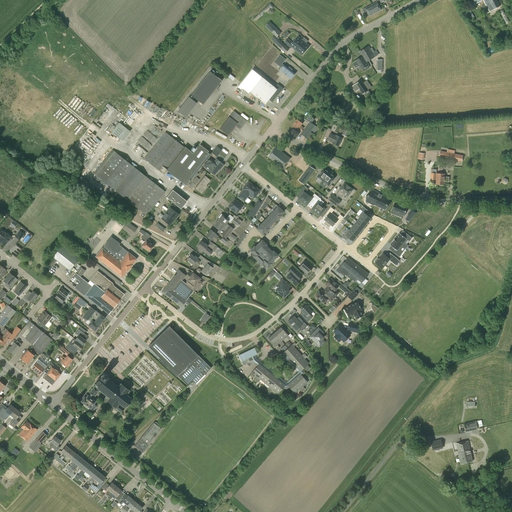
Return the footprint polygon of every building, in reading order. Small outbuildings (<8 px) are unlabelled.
[(482,0),(489,12),(500,6),(497,0),(482,0)] [(370,16),(381,10),(377,2),(362,10),(366,17),(369,15),(370,16)] [(274,7),(270,3),(269,5),(253,19),(255,21),(261,15),(261,16),(264,14),(263,13),(267,10),(267,9),(270,7),(272,9),(274,7)] [(499,12),(503,20),(504,19),(507,24),(510,23),(504,9),(499,12)] [(272,33),(276,28),(270,22),(265,26),(272,33)] [(289,49),(279,39),(279,38),(278,36),(281,33),(278,30),(274,34),(275,35),(271,39),(276,44),(275,45),(277,48),(279,46),(285,53),(289,49)] [(300,42),(302,40),(298,36),(293,42),(288,38),(284,43),(291,48),(292,47),(296,50),(301,44),(300,42)] [(301,44),(296,50),(302,55),(309,46),(302,40),(300,42),(301,44)] [(368,60),(368,61),(375,57),(368,46),(359,52),(362,56),(365,55),(368,60)] [(282,64),(286,59),(280,54),(276,59),(282,64)] [(366,62),(368,61),(368,60),(365,55),(362,56),(356,60),(361,69),(362,68),(364,71),(369,68),(367,65),(368,65),(366,62)] [(288,68),(284,65),(280,70),(281,71),(278,74),(280,76),(280,77),(280,78),(281,78),(281,79),(282,79),(283,80),(284,80),(285,80),(287,82),(290,78),(291,79),(295,74),(291,71),(292,70),(289,67),(288,68)] [(217,77),(209,71),(190,95),(197,100),(203,105),(215,89),(219,85),(218,85),(221,81),(220,80),(220,79),(217,77)] [(275,88),(262,77),(249,93),(265,105),(269,100),(272,102),(283,89),(277,84),(275,88)] [(369,90),(363,82),(361,80),(352,86),(356,91),(359,89),(362,94),(369,90)] [(184,117),(196,103),(187,96),(176,111),(184,117)] [(233,111),(230,108),(228,110),(232,113),(219,129),(228,135),(235,125),(240,129),(246,121),(233,111)] [(312,131),(311,130),(315,125),(312,123),(315,119),(309,115),(305,120),(309,123),(301,133),(306,137),(310,139),(314,134),(318,128),(316,126),(312,131)] [(301,132),(304,128),(301,125),(303,123),(298,119),(293,125),(298,129),(301,132)] [(122,141),(130,131),(119,122),(111,132),(122,141)] [(192,154),(184,147),(165,132),(144,159),(163,174),(166,170),(175,177),(186,186),(190,181),(190,180),(211,154),(199,145),(192,154)] [(336,136),(330,133),(327,139),(335,143),(334,144),(338,146),(342,138),(336,135),(336,136)] [(216,157),(222,150),(217,146),(211,152),(216,157)] [(283,168),(290,158),(275,147),(268,156),(283,168)] [(146,215),(165,191),(145,176),(146,176),(133,166),(114,151),(95,174),(115,190),(127,200),(142,212),(140,215),(143,218),(145,215),(146,215)] [(449,153),(449,151),(447,151),(447,152),(441,151),(440,156),(450,158),(453,159),(453,158),(462,160),(463,155),(449,153)] [(214,161),(210,158),(203,166),(214,175),(219,169),(223,165),(216,159),(214,161)] [(309,165),(298,181),(305,185),(315,169),(309,165)] [(323,181),(329,173),(328,172),(324,168),(317,177),(323,181)] [(323,181),(329,186),(335,177),(331,174),(329,173),(323,181)] [(444,184),(445,174),(431,173),(431,179),(436,180),(436,184),(444,184)] [(201,193),(207,186),(206,185),(210,180),(204,176),(195,188),(201,193)] [(244,202),(249,195),(254,199),(260,191),(248,181),(242,189),(243,190),(237,197),(244,202)] [(348,185),(344,183),(339,189),(339,190),(337,193),(342,197),(344,193),(348,196),(353,189),(350,187),(348,185)] [(298,198),(298,199),(302,202),(308,195),(305,193),(308,189),(304,186),(299,193),(302,194),(298,198)] [(180,208),(186,201),(173,190),(167,197),(180,208)] [(372,191),(366,199),(374,204),(380,194),(377,192),(376,193),(372,191)] [(308,195),(302,202),(306,206),(307,205),(310,201),(313,203),(318,197),(314,194),(311,198),(308,195)] [(332,194),(327,199),(337,206),(341,201),(332,194)] [(380,194),(374,204),(383,210),(389,202),(382,197),(383,196),(380,194)] [(312,209),(311,209),(315,213),(321,205),(324,203),(320,200),(321,199),(318,197),(313,203),(315,205),(312,209)] [(236,214),(243,205),(234,198),(230,204),(227,207),(232,211),(236,214)] [(256,212),(262,203),(258,200),(252,208),(256,212)] [(396,201),(394,210),(406,214),(409,205),(396,201)] [(321,205),(315,213),(320,216),(323,212),(326,213),(331,207),(328,205),(327,204),(324,208),(321,205)] [(273,211),(279,217),(281,215),(280,214),(283,211),(277,206),(273,211)] [(362,210),(358,215),(360,216),(367,222),(370,217),(366,213),(368,210),(363,206),(360,209),(362,210)] [(170,225),(178,214),(170,207),(165,213),(167,214),(163,218),(162,217),(161,218),(170,225)] [(326,213),(323,216),(325,218),(324,219),(328,223),(335,215),(332,213),(334,209),(331,207),(326,213)] [(277,219),(279,217),(273,211),(269,215),(274,220),(277,218),(277,219)] [(217,220),(231,231),(233,229),(229,225),(226,223),(228,221),(223,217),(224,216),(221,214),(218,217),(219,218),(217,220)] [(335,215),(328,223),(333,226),(334,225),(336,226),(344,217),(340,214),(338,217),(335,215)] [(270,225),(274,220),(269,215),(265,220),(270,225)] [(414,217),(408,223),(411,226),(411,227),(413,229),(416,225),(423,231),(426,227),(424,225),(429,219),(424,215),(419,221),(414,217)] [(360,216),(356,221),(363,226),(367,222),(360,216)] [(236,220),(233,218),(231,221),(238,227),(242,221),(238,218),(236,220)] [(226,238),(231,231),(217,220),(213,225),(220,231),(222,228),(225,230),(221,234),(223,236),(226,238)] [(268,227),(270,225),(265,220),(261,224),(267,230),(269,228),(268,227)] [(132,235),(137,228),(127,221),(122,228),(132,235)] [(356,221),(352,225),(359,231),(363,226),(356,221)] [(265,232),(267,230),(261,224),(256,228),(262,234),(264,231),(265,232)] [(352,225),(349,230),(356,235),(359,231),(352,225)] [(427,236),(434,228),(431,225),(424,233),(427,236)] [(347,228),(341,236),(345,239),(348,236),(352,240),(356,235),(349,230),(347,228)] [(4,232),(0,229),(0,242),(4,246),(11,237),(9,235),(9,234),(8,233),(7,233),(4,231),(4,232)] [(150,250),(153,246),(152,245),(153,243),(147,239),(150,235),(146,232),(142,229),(140,232),(141,232),(140,233),(143,235),(141,238),(146,241),(143,245),(150,250)] [(216,239),(218,236),(215,234),(215,233),(210,229),(206,235),(211,239),(213,236),(216,239)] [(23,238),(25,236),(24,235),(24,234),(19,231),(15,237),(18,240),(19,240),(22,237),(23,238)] [(237,247),(246,234),(244,232),(235,245),(237,247)] [(396,237),(394,239),(403,246),(406,248),(408,246),(405,243),(408,240),(409,241),(412,238),(406,233),(404,236),(400,233),(396,237)] [(228,240),(226,238),(223,236),(220,240),(225,244),(226,245),(229,241),(228,240)] [(119,243),(110,237),(105,244),(96,256),(122,277),(126,271),(127,271),(132,265),(131,265),(136,259),(118,245),(119,243)] [(393,241),(390,245),(395,248),(392,252),(399,257),(403,252),(400,250),(403,246),(394,239),(392,241),(393,241)] [(272,252),(265,245),(266,244),(261,240),(255,247),(254,246),(250,250),(254,254),(252,255),(262,265),(263,263),(267,267),(271,263),(271,262),(277,255),(273,251),(272,252)] [(204,243),(201,241),(197,246),(209,256),(212,252),(206,247),(208,245),(205,243),(204,243)] [(80,257),(63,243),(53,257),(53,256),(46,264),(51,268),(57,260),(69,270),(80,257)] [(220,257),(224,252),(216,246),(212,250),(220,257)] [(297,256),(300,252),(295,248),(292,251),(297,256)] [(378,258),(375,262),(376,262),(376,263),(383,268),(390,258),(384,253),(379,259),(378,258)] [(194,257),(190,254),(186,259),(193,264),(195,262),(197,264),(200,261),(197,259),(198,258),(195,256),(194,257)] [(395,256),(392,260),(397,265),(401,261),(395,256)] [(343,261),(336,271),(339,273),(343,268),(348,271),(345,274),(346,274),(355,263),(348,258),(344,262),(343,261)] [(306,273),(313,265),(306,259),(299,267),(306,273)] [(355,263),(346,274),(348,276),(350,273),(354,277),(352,280),(361,268),(355,263)] [(206,275),(212,268),(207,264),(201,271),(206,275)] [(75,273),(80,277),(85,270),(78,265),(75,269),(72,267),(71,269),(75,273)] [(300,279),(302,276),(292,266),(288,271),(290,273),(286,277),(295,285),(300,279)] [(361,268),(352,280),(354,281),(356,279),(361,282),(368,274),(361,268)] [(194,291),(185,283),(181,280),(185,276),(178,270),(174,275),(175,275),(162,291),(181,306),(193,291),(194,292),(194,291)] [(96,304),(109,314),(124,294),(111,284),(112,283),(97,271),(88,283),(92,286),(84,296),(96,305),(96,304)] [(185,283),(194,291),(197,288),(198,288),(202,282),(199,280),(201,278),(193,272),(186,280),(187,280),(185,283)] [(9,289),(15,282),(12,281),(15,277),(10,273),(4,281),(7,283),(5,286),(9,289)] [(80,277),(75,273),(73,276),(82,283),(76,289),(84,296),(92,286),(88,283),(80,277)] [(325,289),(334,297),(338,293),(334,290),(338,285),(330,278),(325,284),(327,286),(325,289)] [(286,294),(289,291),(284,286),(287,283),(282,279),(277,285),(279,287),(275,291),(278,293),(279,293),(283,297),(284,296),(285,297),(287,294),(286,294)] [(21,293),(27,286),(21,281),(15,288),(15,289),(13,292),(16,293),(18,291),(21,293)] [(57,292),(65,298),(64,297),(68,293),(70,295),(73,292),(66,286),(65,287),(65,286),(63,289),(61,287),(57,292)] [(330,301),(334,297),(325,289),(323,292),(320,289),(315,295),(323,302),(327,298),(330,301)] [(352,301),(358,294),(354,290),(348,297),(352,301)] [(32,302),(37,295),(33,292),(29,297),(25,294),(18,304),(21,307),(26,302),(27,303),(29,300),(32,302)] [(65,299),(65,298),(57,292),(58,293),(54,297),(59,301),(57,303),(64,309),(67,306),(64,304),(67,301),(66,301),(66,300),(65,299)] [(86,305),(87,304),(84,301),(80,297),(76,302),(80,306),(82,303),(86,305)] [(363,316),(360,311),(361,310),(357,301),(343,309),(348,317),(353,314),(356,319),(363,316)] [(0,324),(3,327),(15,311),(8,305),(0,314),(0,324)] [(307,321),(312,317),(309,314),(311,311),(305,305),(300,309),(305,314),(302,316),(307,321)] [(95,310),(91,306),(82,316),(87,320),(84,323),(87,326),(88,325),(95,330),(96,329),(97,329),(99,328),(98,326),(105,318),(100,314),(96,310),(95,310)] [(52,313),(50,315),(44,311),(41,315),(48,321),(51,316),(57,321),(58,318),(52,313)] [(45,325),(48,321),(41,315),(37,319),(43,324),(41,326),(46,330),(48,328),(45,325)] [(301,324),(293,316),(288,321),(293,326),(292,326),(296,330),(299,327),(302,330),(307,325),(304,322),(301,324)] [(42,352),(52,340),(29,320),(26,324),(32,329),(25,338),(42,352)] [(358,333),(360,325),(348,322),(346,330),(358,333)] [(188,386),(193,381),(205,372),(206,373),(211,368),(169,325),(148,346),(161,359),(159,361),(176,376),(177,375),(188,386)] [(343,341),(350,334),(340,325),(333,331),(336,334),(334,336),(339,341),(341,339),(343,341)] [(17,326),(12,332),(16,335),(21,330),(17,326)] [(274,332),(281,340),(286,337),(288,339),(292,336),(290,333),(288,335),(280,327),(274,332)] [(75,339),(83,346),(82,345),(86,340),(81,337),(84,333),(79,329),(75,333),(78,335),(75,339)] [(321,335),(323,332),(320,329),(317,333),(315,330),(309,336),(319,346),(324,341),(322,339),(323,337),(321,335)] [(7,331),(2,337),(0,339),(0,343),(3,346),(12,334),(7,331)] [(277,344),(281,340),(274,332),(268,338),(277,349),(279,347),(277,344)] [(71,352),(75,347),(79,350),(83,346),(75,339),(73,338),(66,348),(71,352)] [(14,354),(19,347),(22,344),(17,340),(9,350),(14,354)] [(289,358),(297,351),(294,346),(296,344),(294,342),(292,345),(292,344),(284,351),(289,358)] [(58,349),(65,354),(67,350),(61,345),(58,349)] [(253,363),(251,361),(254,360),(252,356),(257,353),(254,347),(238,355),(243,365),(248,362),(251,365),(253,363)] [(27,363),(34,355),(28,350),(21,358),(27,363)] [(294,364),(305,355),(304,353),(301,355),(297,351),(289,358),(294,364)] [(72,359),(67,355),(65,358),(63,356),(57,362),(62,365),(63,364),(66,367),(72,359)] [(305,355),(294,364),(300,370),(308,363),(304,359),(307,357),(305,355)] [(37,359),(30,368),(34,371),(41,362),(37,359)] [(48,370),(41,378),(43,379),(51,385),(51,384),(60,374),(60,373),(52,366),(53,364),(49,361),(45,367),(48,370)] [(41,362),(34,371),(38,375),(39,374),(40,372),(41,371),(42,370),(46,366),(41,362)] [(256,380),(265,369),(259,364),(252,372),(256,376),(254,379),(256,380)] [(265,383),(271,374),(265,369),(256,380),(258,382),(260,379),(265,383)] [(84,397),(81,401),(87,406),(86,407),(88,408),(89,407),(93,410),(96,406),(93,404),(95,401),(92,399),(97,393),(96,392),(99,389),(107,395),(102,401),(106,403),(108,401),(115,406),(115,407),(116,408),(115,409),(117,410),(118,409),(120,412),(123,408),(122,407),(124,405),(125,406),(126,405),(126,406),(127,405),(127,406),(130,401),(130,400),(130,399),(129,399),(130,398),(130,397),(131,396),(127,393),(129,390),(121,384),(118,381),(116,384),(106,377),(108,376),(107,375),(104,373),(103,372),(100,376),(103,379),(99,382),(94,387),(87,395),(88,396),(86,398),(84,397)] [(269,391),(278,379),(271,374),(265,383),(269,386),(267,389),(269,391)] [(294,379),(303,390),(305,389),(303,386),(307,382),(300,374),(294,379)] [(278,379),(269,391),(271,392),(273,390),(277,393),(284,385),(278,379)] [(301,392),(303,390),(294,379),(287,385),(295,393),(299,389),(301,392)] [(10,414),(15,408),(10,404),(7,408),(2,403),(0,405),(0,412),(1,411),(5,414),(7,412),(10,414)] [(15,408),(10,414),(14,417),(9,424),(14,428),(19,420),(20,421),(22,417),(19,415),(21,413),(15,408)] [(483,426),(481,420),(476,421),(464,423),(466,432),(478,429),(478,427),(483,426)] [(28,441),(37,429),(26,421),(20,428),(22,430),(19,434),(28,441)] [(159,424),(155,421),(154,423),(153,422),(141,437),(134,446),(143,452),(150,444),(149,443),(161,429),(158,426),(159,424)] [(35,452),(37,450),(41,444),(40,443),(46,436),(42,432),(36,439),(29,446),(35,452)] [(55,444),(56,446),(61,441),(55,436),(51,441),(51,442),(49,444),(46,441),(42,445),(45,448),(48,451),(52,447),(55,444)] [(433,451),(443,448),(441,439),(431,442),(433,451)] [(466,455),(467,462),(473,461),(468,441),(460,443),(463,456),(466,455)] [(461,464),(467,462),(466,455),(463,456),(460,443),(456,443),(461,464)] [(66,455),(71,449),(66,445),(61,451),(64,453),(62,455),(65,457),(66,455)] [(14,457),(18,452),(12,446),(8,451),(14,457)] [(71,459),(76,453),(71,449),(66,455),(71,459)] [(60,463),(62,460),(58,457),(60,456),(56,453),(53,457),(57,460),(56,460),(60,463)] [(76,463),(80,457),(76,453),(71,459),(73,461),(72,464),(74,465),(76,463)] [(80,467),(85,461),(80,457),(76,463),(74,465),(77,467),(78,465),(80,467)] [(85,471),(90,465),(85,461),(80,467),(79,469),(82,471),(81,473),(83,474),(84,473),(85,471)] [(90,475),(95,469),(90,465),(85,471),(90,475)] [(95,479),(100,473),(95,469),(90,475),(93,477),(89,482),(88,481),(85,484),(89,487),(91,484),(94,481),(95,479)] [(100,483),(101,481),(105,477),(100,473),(95,479),(94,481),(97,484),(98,482),(100,483)] [(107,492),(105,495),(107,497),(112,492),(116,486),(111,482),(109,485),(107,488),(109,490),(108,492),(107,492)] [(91,484),(89,487),(96,492),(99,489),(95,486),(95,487),(91,484)] [(112,492),(107,497),(110,499),(112,497),(115,499),(118,501),(124,493),(121,491),(121,490),(116,486),(112,492)] [(121,499),(118,502),(121,505),(121,504),(123,502),(125,503),(123,506),(120,509),(121,509),(123,511),(126,507),(127,505),(132,499),(127,495),(127,496),(125,494),(122,497),(121,499)] [(132,509),(137,503),(135,502),(132,499),(127,505),(132,509)] [(137,503),(132,509),(130,511),(129,511),(134,511),(135,511),(138,511),(142,507),(137,503)]
